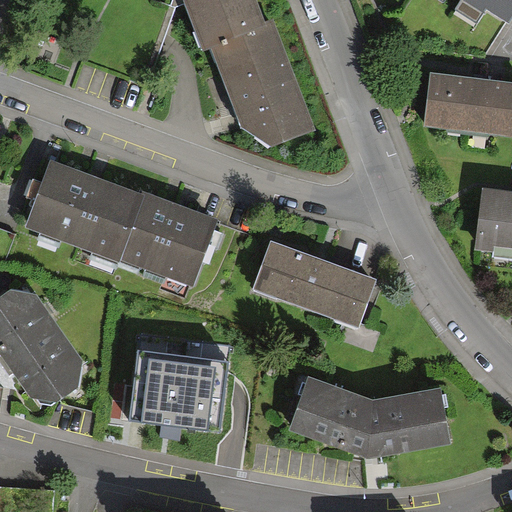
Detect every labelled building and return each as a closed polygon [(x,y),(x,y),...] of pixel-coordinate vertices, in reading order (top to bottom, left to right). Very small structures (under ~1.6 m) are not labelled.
[(260,30),(249,0),(196,0),(214,47),(221,45),(260,30)] [(510,28),(511,24),(511,0),(457,0),(484,17),(486,13),(510,28)] [(281,142),(325,126),(306,75),(291,80),(271,26),(260,30),(221,45),(249,121),(281,142)] [(511,143),(511,88),(431,78),(424,132),(511,143)] [(150,191),(54,154),(27,223),(123,260),(150,191)] [(123,260),(195,288),(222,219),(150,191),(123,260)] [(511,249),(511,198),(484,195),(478,245),(511,249)] [(257,290),(363,326),(380,275),(274,239),(257,290)] [(0,349),(32,395),(59,401),(81,386),(86,355),(40,291),(11,289),(0,295),(0,349)] [(127,366),(197,438),(240,396),(170,324),(127,366)] [(292,424),(371,453),(454,437),(445,381),(378,394),(311,372),(292,424)]
